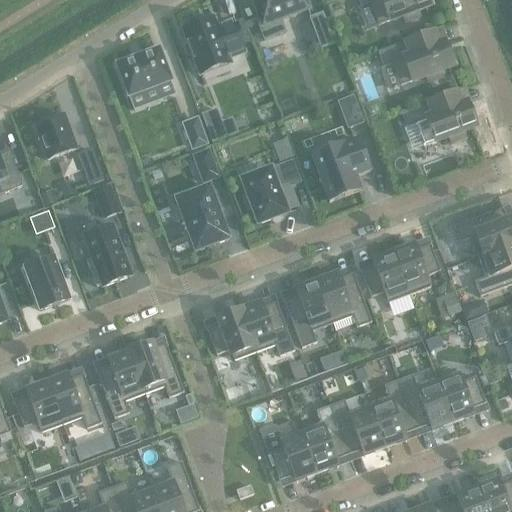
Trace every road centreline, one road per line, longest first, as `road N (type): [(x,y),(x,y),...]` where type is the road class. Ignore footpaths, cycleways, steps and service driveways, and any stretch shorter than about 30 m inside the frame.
road 1 (residential): [(511,161),(0,353)]
road 2 (residential): [(511,433),(305,511)]
road 3 (residential): [(0,101),(166,0)]
road 4 (residential): [(468,0),(511,120)]
